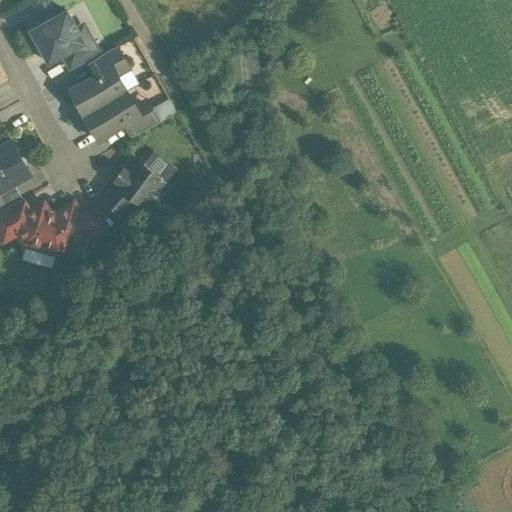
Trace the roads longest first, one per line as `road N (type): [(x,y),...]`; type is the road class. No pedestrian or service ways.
road 1 (track): [(177,100),(406,511)]
road 2 (residential): [(0,32),(68,166)]
